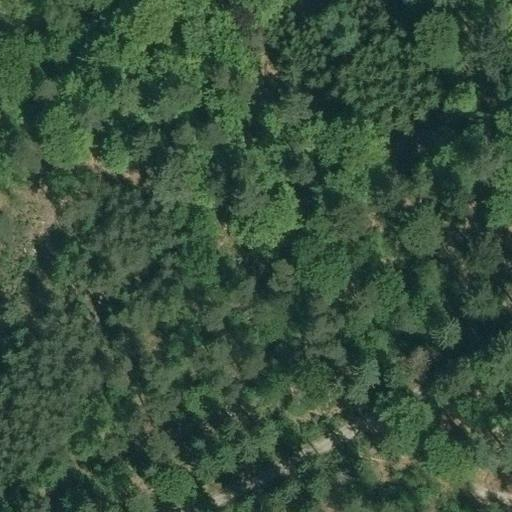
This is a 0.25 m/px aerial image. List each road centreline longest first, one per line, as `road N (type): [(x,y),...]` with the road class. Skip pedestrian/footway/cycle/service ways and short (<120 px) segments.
road 1 (track): [(280,230),(402,275),(494,332)]
road 2 (track): [(181,511),(392,411)]
road 3 (track): [(392,411),(511,312)]
road 4 (track): [(392,411),(422,450),(463,478),(511,487)]
